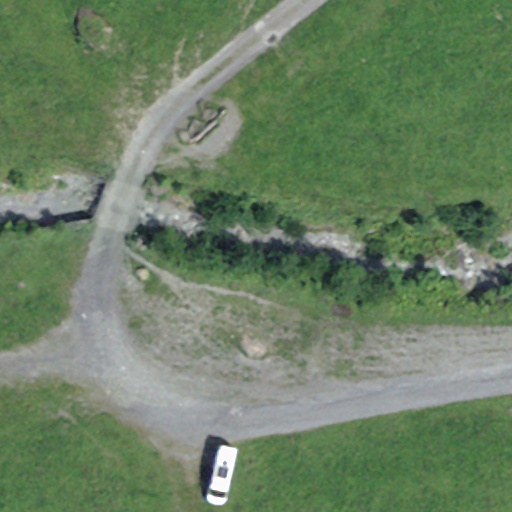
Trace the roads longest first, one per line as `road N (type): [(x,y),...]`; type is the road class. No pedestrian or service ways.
road 1 (track): [(310,0),(145,155),(109,266),(100,331),(123,382),(182,422)]
road 2 (track): [(182,422),(511,372)]
